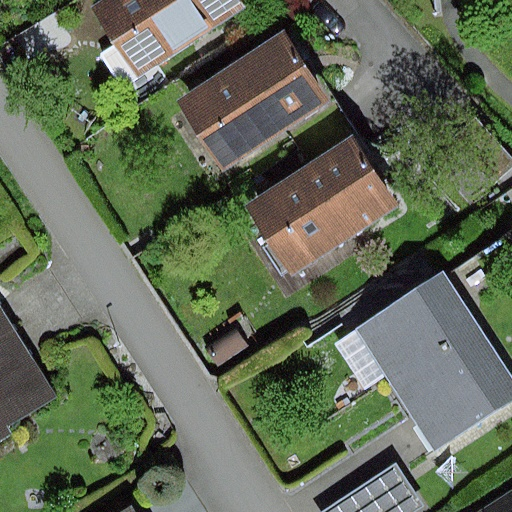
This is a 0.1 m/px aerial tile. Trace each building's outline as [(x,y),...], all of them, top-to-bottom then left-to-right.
[(247,0),(109,0),(102,4),(150,78),(255,10),(247,0)] [(287,39),(182,108),(229,178),(334,109),(287,39)] [(511,152),(482,119),(458,140),(501,188),(511,177),(511,152)] [(359,142),(258,208),(303,276),(404,211),(359,142)] [(511,372),(450,275),(363,330),(439,448),(511,402),(511,372)] [(3,305),(0,306),(0,450),(67,409),(3,305)] [(244,331),(211,350),(222,369),(255,350),(244,331)] [(403,463),(329,511),(420,511),(431,505),(403,463)] [(511,511),(511,500),(494,511),(511,511)]
